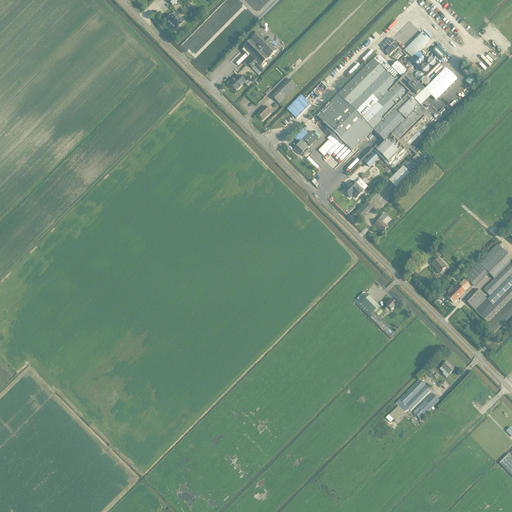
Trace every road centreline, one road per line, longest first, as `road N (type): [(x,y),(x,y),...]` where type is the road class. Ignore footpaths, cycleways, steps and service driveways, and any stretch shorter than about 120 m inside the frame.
road 1 (unclassified): [(511,392),(122,0)]
road 2 (unknown): [(265,143),(410,12),(441,29),(459,53),(456,68),(318,197)]
road 3 (track): [(384,511),(506,387)]
